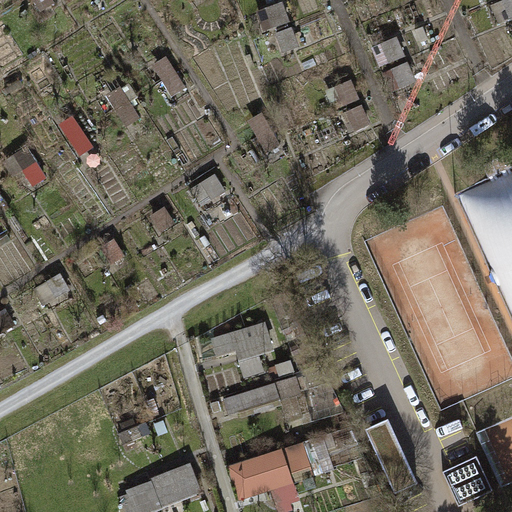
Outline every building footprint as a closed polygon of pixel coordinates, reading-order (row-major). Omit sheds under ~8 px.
[(55,0),(35,0),(43,11),(57,2),(55,0)] [(511,0),(505,0),(493,5),(501,23),(511,18),(511,0)] [(282,5),(257,15),(264,33),(290,23),(282,5)] [(290,27),(275,33),(282,52),(297,47),(290,27)] [(398,37),(373,48),(380,66),(406,55),(398,37)] [(167,58),(153,67),(174,98),(188,88),(167,58)] [(410,64),(395,70),(402,89),(417,83),(410,64)] [(351,81),(335,86),(342,106),(358,100),(351,81)] [(122,86),(108,96),(128,126),(142,117),(122,86)] [(363,107),(348,112),(355,132),(370,126),(363,107)] [(75,115),(60,125),(81,155),(95,146),(75,115)] [(29,146),(15,156),(35,186),(49,177),(29,146)] [(212,177),(201,188),(213,199),(223,188),(212,177)] [(268,321),(214,335),(219,355),(238,350),(240,359),(275,350),(268,321)] [(298,378),(280,381),(285,407),(303,403),(298,378)] [(278,385),(227,395),(231,414),(282,404),(278,385)] [(321,438),(243,463),(251,490),(304,473),(308,488),(334,480),(321,438)] [(125,511),(159,511),(205,495),(193,464),(118,492),(125,511)]
